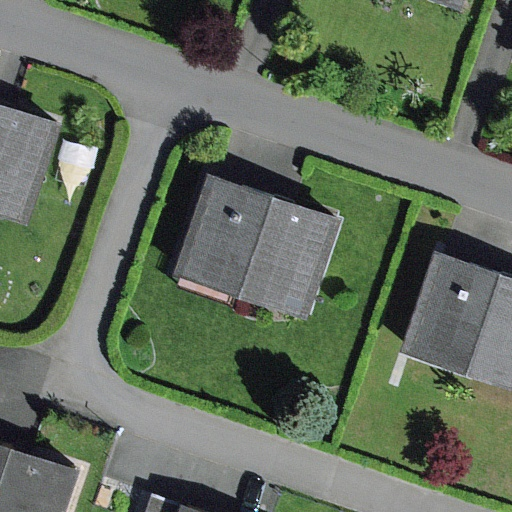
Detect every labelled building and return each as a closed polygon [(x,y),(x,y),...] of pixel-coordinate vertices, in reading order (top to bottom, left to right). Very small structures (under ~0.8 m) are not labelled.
[(465,0),(423,0),(461,12),(465,0)] [(61,127),(0,106),(0,220),(26,230),(61,127)] [(338,223),(206,177),(172,280),(306,323),(338,223)] [(511,281),(434,255),(397,357),(511,396),(511,281)] [(64,511),(77,474),(0,446),(0,511),(64,511)] [(189,511),(150,499),(145,511),(189,511)]
